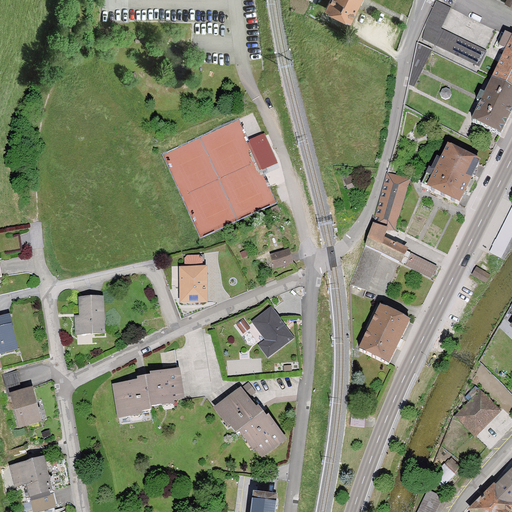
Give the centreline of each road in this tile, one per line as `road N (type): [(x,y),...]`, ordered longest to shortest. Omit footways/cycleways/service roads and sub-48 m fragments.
road 1 (secondary): [(511,159),(405,374),(353,511)]
road 2 (track): [(315,270),(293,511)]
road 3 (residential): [(46,288),(153,265),(177,334)]
road 4 (residential): [(315,270),(177,334)]
road 5 (residential): [(62,385),(83,511)]
road 6 (residential): [(177,334),(62,385)]
